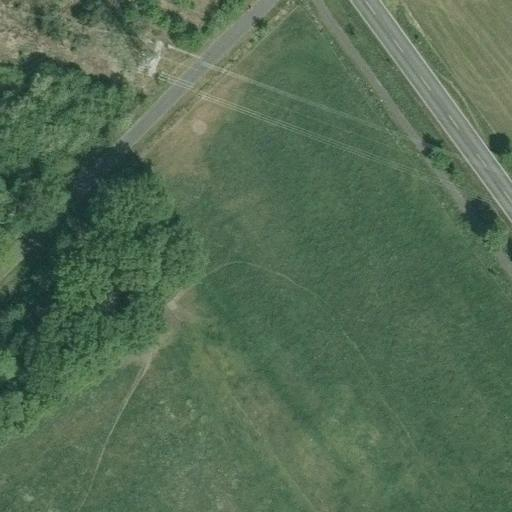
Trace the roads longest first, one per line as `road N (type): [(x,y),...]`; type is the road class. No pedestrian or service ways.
road 1 (unclassified): [(0,245),(267,0)]
road 2 (tertiary): [(362,0),(511,206)]
